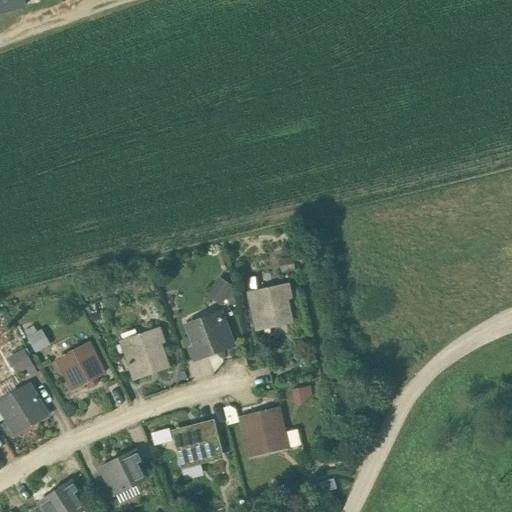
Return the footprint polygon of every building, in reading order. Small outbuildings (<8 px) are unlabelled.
[(21,0),(0,0),(0,12),(23,6),(21,0)] [(217,273),(205,293),(221,303),(233,284),(217,273)] [(287,284),(248,293),(256,325),(290,317),(286,298),(290,297),(287,284)] [(231,345),(220,316),(188,328),(195,348),(191,350),(195,359),(231,345)] [(34,349),(46,343),(37,323),(25,328),(34,349)] [(158,329),(121,342),(132,373),(165,361),(159,343),(162,341),(158,329)] [(89,343),(56,360),(71,389),(104,372),(89,343)] [(23,350),(10,358),(17,372),(31,364),(23,350)] [(10,379),(0,385),(0,400),(17,391),(10,379)] [(12,431),(45,412),(28,384),(17,391),(0,400),(0,402),(10,419),(6,421),(12,431)] [(278,409),(240,419),(250,459),(276,453),(274,444),(281,443),(277,423),(281,422),(278,409)] [(212,424),(175,434),(183,464),(219,454),(212,424)] [(170,429),(158,432),(160,441),(172,438),(170,429)] [(135,450),(100,467),(114,495),(145,479),(137,464),(141,462),(135,450)] [(71,481),(38,503),(44,511),(78,511),(84,509),(74,494),(78,492),(71,481)]
